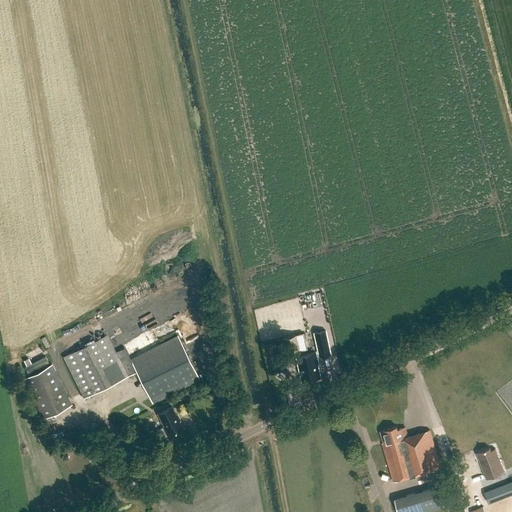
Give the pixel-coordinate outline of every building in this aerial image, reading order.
[(325,330),(313,333),(319,356),(330,354),(325,330)] [(307,349),(304,333),(283,337),(286,353),(307,349)] [(106,335),(62,357),(83,398),(135,371),(151,402),(198,379),(177,336),(130,360),(123,347),(114,351),(106,335)] [(312,352),(292,356),(298,382),(317,378),(313,362),(314,362),(312,352)] [(28,357),(22,361),(29,374),(50,363),(45,355),(31,362),(28,357)] [(23,378),(42,418),(70,404),(50,365),(23,378)] [(176,414),(172,405),(157,413),(163,426),(162,426),(167,436),(183,428),(180,421),(181,420),(177,413),(176,414)] [(380,431),(384,442),(381,443),(382,444),(384,452),(393,481),(431,470),(441,467),(429,429),(408,436),(405,426),(397,428),(397,426),(380,431)] [(489,447),(476,452),(487,478),(504,471),(495,448),(491,450),(489,447)] [(395,497),(398,511),(421,511),(445,506),(439,485),(395,497)] [(483,505),(504,497),(501,487),(480,495),(483,505)]
